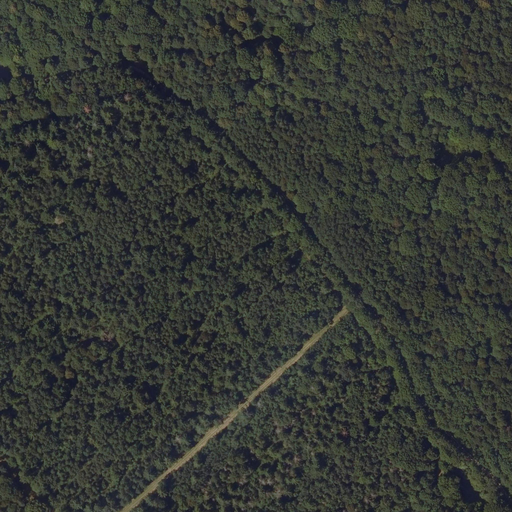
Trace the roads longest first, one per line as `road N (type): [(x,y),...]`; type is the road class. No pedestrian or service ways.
road 1 (track): [(0,98),(114,64),(200,114),(291,206),(389,334),(430,413),(511,504)]
road 2 (track): [(453,511),(439,449),(383,350),(319,264),(197,132),(133,94),(0,134)]
road 3 (track): [(347,304),(119,511)]
road 4 (track): [(416,0),(128,67)]
road 5 (track): [(0,296),(205,139)]
